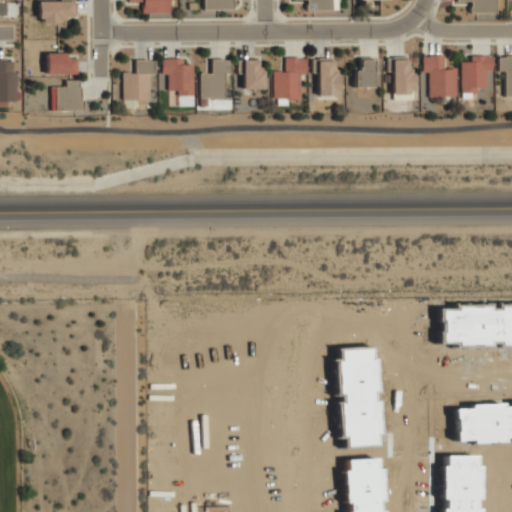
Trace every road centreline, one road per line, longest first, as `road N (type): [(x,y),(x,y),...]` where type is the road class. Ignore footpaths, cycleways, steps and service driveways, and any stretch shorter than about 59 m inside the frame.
road 1 (secondary): [(511,204),(0,205)]
road 2 (residential): [(511,31),(447,32),(413,17),(383,31),(100,33)]
